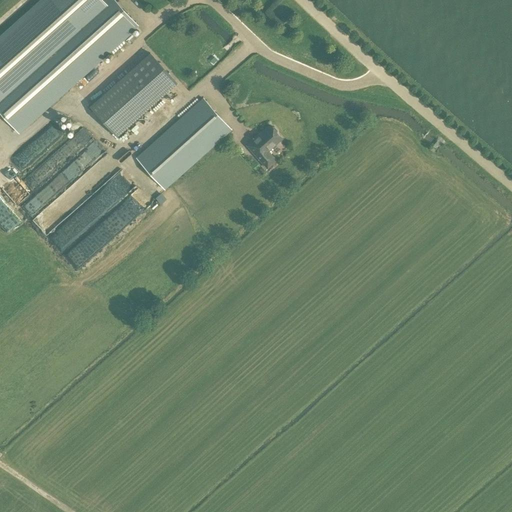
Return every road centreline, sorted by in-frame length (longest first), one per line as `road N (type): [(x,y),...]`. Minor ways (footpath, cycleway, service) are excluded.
road 1 (unclassified): [(389,81),(361,85),(288,64),(210,0)]
road 2 (unclassified): [(511,182),(389,81)]
